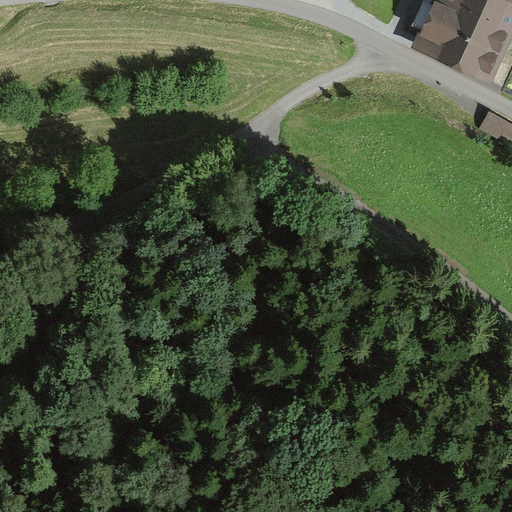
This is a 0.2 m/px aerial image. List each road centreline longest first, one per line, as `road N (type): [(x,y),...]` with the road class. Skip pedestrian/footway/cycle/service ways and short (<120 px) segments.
road 1 (track): [(395,53),(325,81),(254,128),(0,259)]
road 2 (track): [(254,128),(301,180),(511,306)]
road 3 (unclassified): [(250,0),(322,15),(395,53)]
road 4 (unclassified): [(511,111),(395,53)]
